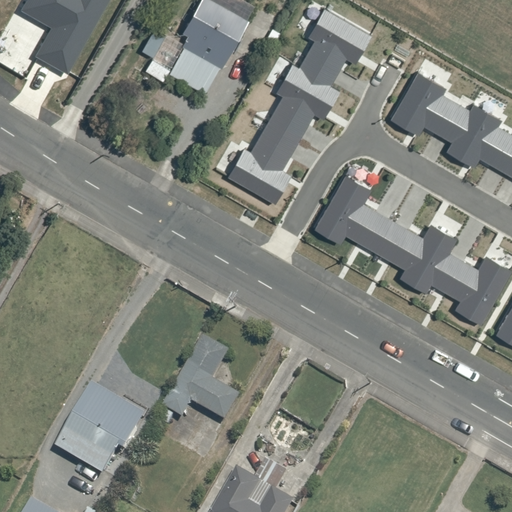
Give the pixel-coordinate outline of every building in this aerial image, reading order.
[(152,58),(147,68),(167,79),(171,73),(210,94),(257,7),(244,0),(205,0),(187,33),(193,36),(174,70),(152,58)] [(233,351),(208,337),(163,418),(172,424),(178,414),(188,419),(197,402),(230,421),(245,394),(218,379),(233,351)] [(62,448),(63,448),(108,474),(125,445),(133,450),(152,416),(98,385),(62,448)] [(241,468),(217,511),(291,511),(297,502),(263,483),(264,481),(241,468)] [(56,511),(33,499),(25,511),(56,511)]
